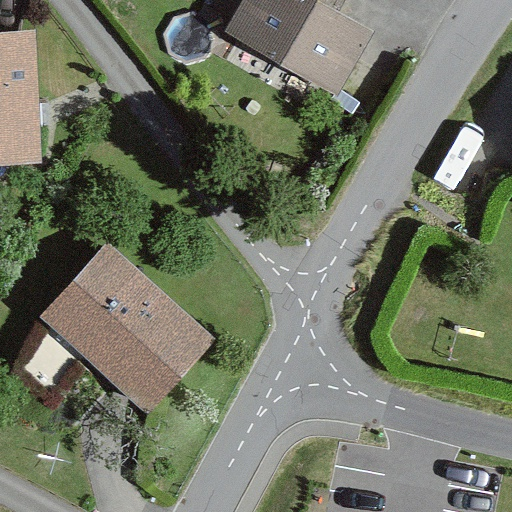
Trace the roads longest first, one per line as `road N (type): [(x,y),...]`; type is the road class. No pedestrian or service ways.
road 1 (residential): [(319,290),(247,239),(70,0)]
road 2 (residential): [(494,0),(319,290)]
road 3 (unclassified): [(288,360),(383,401),(511,434)]
road 4 (unclassified): [(288,360),(207,511)]
